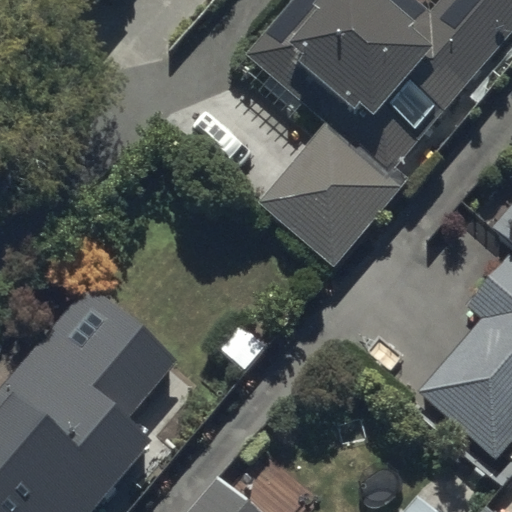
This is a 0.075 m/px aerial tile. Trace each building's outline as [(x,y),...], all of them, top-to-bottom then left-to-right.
[(326,123),(259,205),(331,268),(397,188),(386,178),(511,24),(511,0),(440,0),(433,10),(421,0),(296,0),(248,59),(326,123)] [(478,318),(417,392),(497,460),(511,442),(511,205),(490,231),(511,250),(465,307),(478,318)] [(0,511),(102,511),(133,476),(15,374),(0,392),(0,511)] [(258,511),(221,478),(191,511),(258,511)] [(431,511),(416,498),(403,511),(431,511)]
